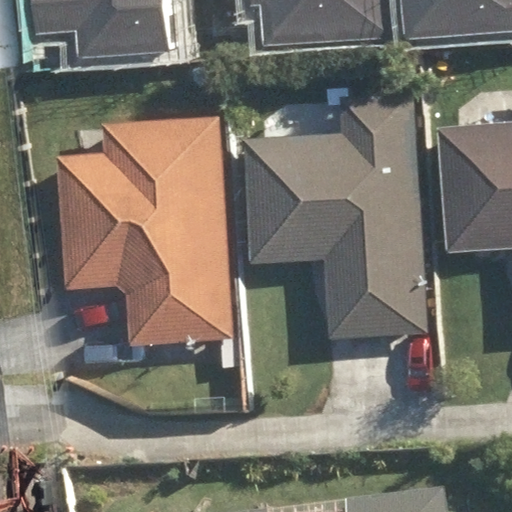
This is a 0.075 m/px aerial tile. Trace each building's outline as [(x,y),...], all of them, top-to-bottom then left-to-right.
[(345,8),(346,17),(448,12),(447,0),(329,0),(330,8),(345,8)] [(511,0),(495,0),(496,11),(511,10),(511,0)] [(431,329),(418,90),(352,93),(354,130),(261,135),(267,253),(334,250),(338,333),(431,329)] [(160,346),(261,340),(248,119),(133,125),(135,154),(88,156),(95,289),(156,286),(160,346)] [(511,120),(463,123),(471,243),(511,240),(511,120)] [(463,511),(462,496),(347,511),(463,511)]
